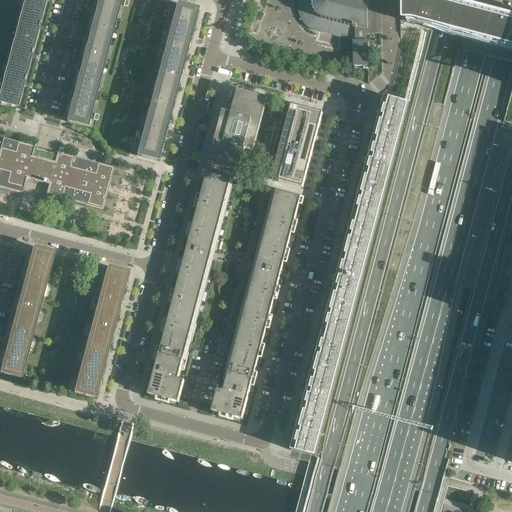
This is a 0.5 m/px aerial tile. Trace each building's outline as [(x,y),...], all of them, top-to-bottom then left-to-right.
[(38,26),(44,0),(24,0),(19,21),(38,26)] [(115,18),(118,5),(119,0),(98,0),(95,13),(115,18)] [(368,29),(367,4),(369,4),(368,0),(300,0),(300,1),(300,2),(299,4),(299,7),(299,8),(299,10),(299,12),(299,13),(300,14),(300,15),(300,17),(301,18),(302,20),(303,22),(304,23),(305,24),(307,26),(308,27),(309,28),(311,29),(312,29),(314,30),(316,31),(354,41),(354,42),(354,66),(368,66),(368,41),(366,41),(366,29),(368,29)] [(465,25),(470,9),(457,6),(437,0),(408,0),(408,23),(412,23),(416,24),(464,36),(467,26),(465,25)] [(189,37),(196,10),(177,5),(176,5),(173,19),(169,32),(170,32),(189,37)] [(511,20),(470,9),(465,25),(467,26),(464,36),(511,48),(511,20)] [(108,45),(115,18),(95,13),(88,40),(108,45)] [(30,53),(38,26),(19,21),(12,48),(30,53)] [(182,64),(189,37),(170,32),(169,32),(162,59),(163,59),(182,64)] [(100,72),(108,45),(88,40),(81,67),(100,72)] [(23,80),(30,53),(12,48),(5,75),(23,80)] [(174,92),(182,64),(163,59),(162,59),(155,86),(156,87),(174,92)] [(93,99),(100,72),(81,67),(74,94),(93,99)] [(0,103),(16,108),(23,80),(5,75),(0,92),(0,103)] [(167,119),(174,92),(156,87),(155,86),(148,114),(149,114),(167,119)] [(254,151),(267,100),(267,99),(238,91),(232,114),(223,112),(209,163),(239,171),(245,148),(254,151)] [(86,127),(90,113),(93,99),(74,94),(66,121),(66,122),(86,127)] [(398,144),(409,104),(385,98),(374,137),(398,144)] [(297,114),(279,182),(283,183),(303,188),(322,113),(293,106),(291,112),(297,114)] [(160,146),(167,119),(149,114),(148,114),(141,140),(141,141),(160,146)] [(388,183),(398,144),(374,137),(368,160),(363,158),(362,163),(367,164),(364,176),(388,183)] [(111,178),(113,168),(98,164),(74,158),(74,157),(57,153),(55,162),(34,157),(33,159),(31,158),(31,156),(32,156),(35,147),(18,143),(4,139),(1,149),(0,150),(0,186),(22,193),(23,188),(24,188),(27,178),(49,184),(46,194),(63,198),(87,204),(103,209),(103,208),(105,198),(111,178)] [(156,160),(160,146),(141,141),(137,156),(156,161),(156,160)] [(232,179),(210,173),(208,179),(206,179),(204,186),(203,189),(202,194),(204,194),(200,211),(198,211),(196,215),(195,218),(196,218),(194,223),(196,223),(192,240),(190,240),(189,244),(188,244),(188,246),(190,247),(188,254),(186,253),(185,255),(186,255),(185,260),(186,260),(182,277),(180,277),(177,289),(179,289),(174,306),(173,306),(171,310),(170,313),(171,313),(164,339),(163,339),(162,342),(163,342),(160,355),(183,361),(232,179)] [(378,222),(388,183),(364,176),(353,215),(378,222)] [(232,359),(229,373),(253,379),(256,367),(257,364),(259,354),(263,338),(264,338),(265,335),(264,335),(265,330),(264,330),(268,313),(270,314),(271,309),(272,309),(272,306),(273,301),(271,301),(276,284),(278,285),(279,280),(282,269),(283,264),(281,264),(285,247),(287,247),(289,243),(290,240),(289,240),(291,235),(289,235),(293,218),(295,218),(296,214),(297,214),(297,211),(299,203),(297,203),(299,197),(277,191),(232,359)] [(368,261),(378,222),(353,215),(343,254),(368,261)] [(48,269),(52,254),(53,253),(45,251),(44,251),(41,250),(38,249),(34,248),(33,248),(29,264),(48,269)] [(357,300),(368,261),(343,254),(337,277),(332,276),(331,280),(336,281),(333,293),(357,300)] [(41,296),(48,269),(29,264),(27,271),(22,291),(41,296)] [(80,276),(82,266),(74,264),(72,274),(80,276)] [(126,274),(127,273),(126,272),(126,273),(122,272),(119,271),(115,270),(107,268),(103,284),(123,289),(125,280),(126,274)] [(115,316),(121,293),(123,289),(103,284),(96,311),(115,316)] [(34,323),(41,296),(22,291),(14,318),(34,323)] [(347,339),(357,300),(333,293),(322,332),(347,339)] [(108,343),(114,321),(115,316),(96,311),(89,338),(108,343)] [(27,351),(34,323),(14,318),(7,345),(27,351)] [(337,378),(347,339),(322,332),(312,371),(337,378)] [(101,370),(107,348),(108,343),(89,338),(81,365),(101,370)] [(20,378),(27,351),(7,345),(0,372),(0,373),(20,378)] [(178,379),(183,361),(160,355),(157,366),(156,366),(149,395),(158,397),(170,400),(179,403),(185,381),(178,379)] [(94,396),(100,375),(101,370),(81,365),(74,392),(74,393),(94,398),(94,396)] [(326,417),(337,378),(312,371),(306,394),(301,393),(300,397),(305,398),(302,410),(326,417)] [(251,386),(253,379),(229,373),(224,391),(218,390),(212,412),(242,420),(251,386)] [(316,457),(326,417),(302,410),(291,450),(316,457)]
